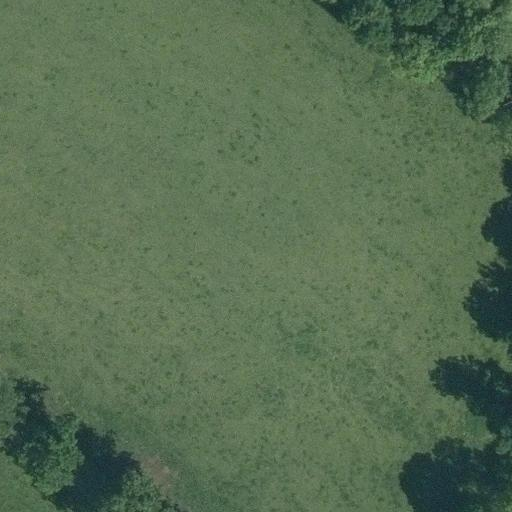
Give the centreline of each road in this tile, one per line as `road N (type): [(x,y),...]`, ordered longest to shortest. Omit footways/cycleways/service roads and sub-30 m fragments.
road 1 (track): [(105,511),(0,423)]
road 2 (track): [(405,0),(511,64)]
